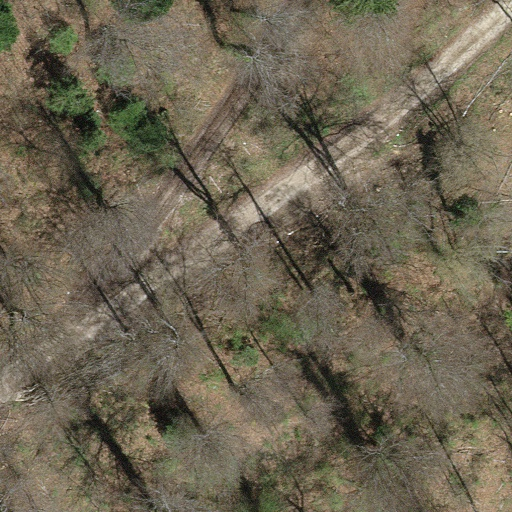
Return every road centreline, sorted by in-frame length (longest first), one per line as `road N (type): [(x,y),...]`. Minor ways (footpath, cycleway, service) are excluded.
road 1 (track): [(0,347),(473,0)]
road 2 (track): [(161,224),(286,0)]
